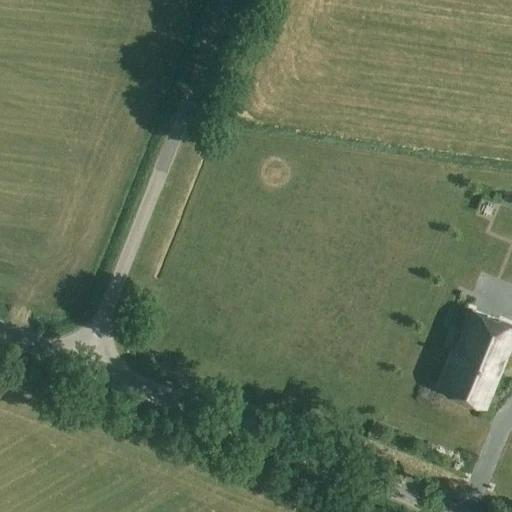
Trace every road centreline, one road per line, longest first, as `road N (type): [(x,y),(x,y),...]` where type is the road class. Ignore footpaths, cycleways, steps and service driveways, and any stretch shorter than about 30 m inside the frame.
road 1 (unclassified): [(86,362),(227,0)]
road 2 (tertiary): [(442,511),(86,362)]
